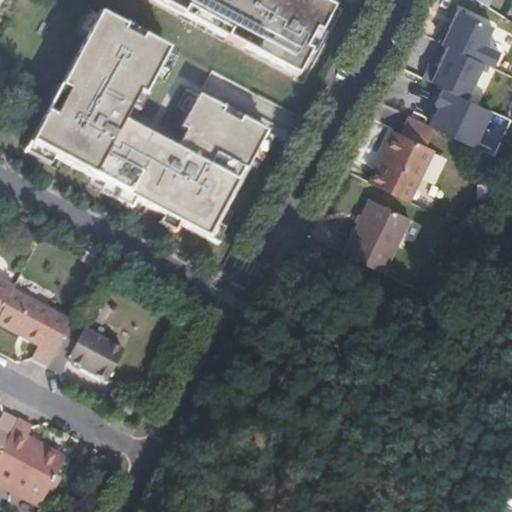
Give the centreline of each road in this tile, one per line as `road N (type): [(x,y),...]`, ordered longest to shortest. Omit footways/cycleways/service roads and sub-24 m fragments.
road 1 (residential): [(402,0),(245,300)]
road 2 (track): [(275,511),(290,498),(329,399),(323,303),(283,229)]
road 3 (residential): [(245,300),(0,171)]
road 4 (track): [(323,303),(385,317),(418,309),(495,249),(511,254)]
road 5 (residential): [(245,300),(158,463)]
road 6 (residential): [(158,463),(0,378)]
